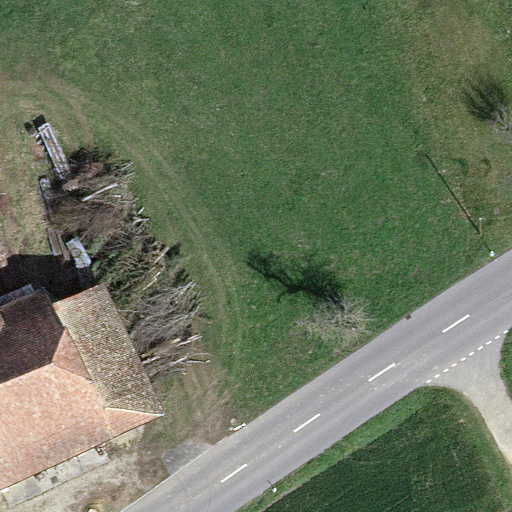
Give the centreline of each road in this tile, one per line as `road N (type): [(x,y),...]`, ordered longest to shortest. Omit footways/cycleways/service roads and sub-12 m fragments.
road 1 (tertiary): [(195,511),(511,298)]
road 2 (track): [(452,334),(511,452)]
